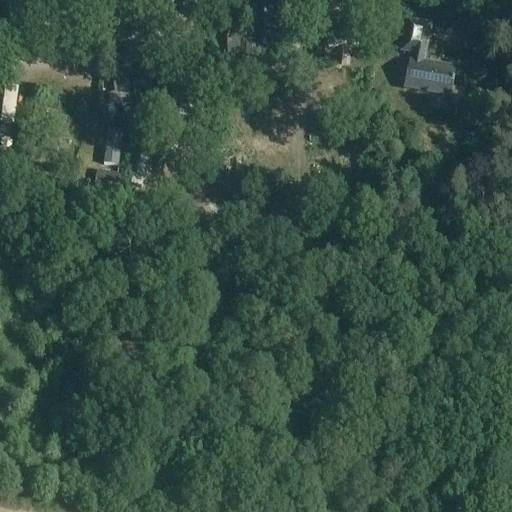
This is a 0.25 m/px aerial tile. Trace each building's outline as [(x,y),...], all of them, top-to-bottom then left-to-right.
[(203,52),(215,47),(207,25),(194,30),(203,52)] [(252,26),(254,56),(277,54),(276,25),(252,26)] [(450,100),(456,72),(425,66),(432,30),(407,25),(402,54),(410,56),(404,91),(450,100)] [(360,87),(363,74),(327,66),(324,79),(360,87)] [(121,85),(127,108),(139,104),(133,81),(121,85)] [(13,101),(14,129),(28,129),(27,101),(13,101)] [(208,109),(188,108),(188,120),(208,120),(208,109)] [(109,131),(109,165),(128,165),(129,131),(109,131)] [(354,160),(355,148),(323,148),(323,160),(354,160)] [(150,187),(155,153),(143,152),(139,185),(150,187)] [(284,177),(283,165),(257,165),(258,178),(284,177)] [(218,188),(218,199),(239,198),(238,187),(218,188)] [(210,200),(209,213),(240,214),(241,201),(210,200)]
